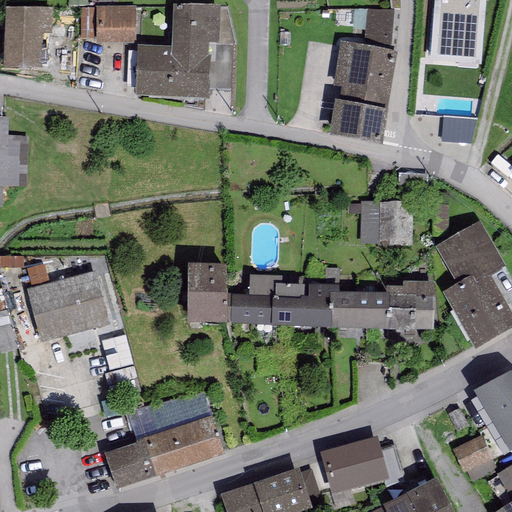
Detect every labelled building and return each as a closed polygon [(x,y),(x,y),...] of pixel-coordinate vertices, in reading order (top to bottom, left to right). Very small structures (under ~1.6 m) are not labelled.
[(485,0),(433,0),(429,61),(480,65),(485,0)] [(219,5),(172,3),(171,47),(137,45),(135,96),(208,99),(210,56),(207,55),(208,43),(218,43),(219,5)] [(135,42),(134,6),(95,6),(95,8),(96,39),(96,42),(135,42)] [(52,8),(5,7),(4,67),(41,68),(41,34),(51,34),(52,8)] [(81,39),(96,39),(95,8),(80,8),(81,39)] [(387,109),(397,52),(340,42),(332,86),(341,88),(338,100),(387,109)] [(381,144),(387,109),(338,100),(334,100),(328,135),(381,144)] [(449,115),(446,138),(476,142),(479,119),(449,115)] [(8,117),(0,116),(0,207),(2,207),(2,187),(26,188),(28,137),(7,136),(8,117)] [(412,202),(360,201),(359,244),(412,245),(412,202)] [(479,221),(435,246),(456,284),(472,275),(476,283),(490,275),(505,267),(479,221)] [(225,264),(188,263),(187,322),(226,322),(226,324),(231,324),(231,294),(225,294),(225,264)] [(44,264),(26,269),(31,288),(49,283),(44,264)] [(31,288),(26,289),(40,343),(108,326),(94,272),(49,283),(31,288)] [(282,284),(282,277),(250,275),(249,296),(231,294),(231,324),(270,325),(271,297),(274,298),(275,284),(282,284)] [(511,327),(511,314),(490,275),(476,283),(472,275),(456,284),(442,292),(474,349),(511,327)] [(385,286),(385,293),(385,329),(432,330),(433,281),(403,281),(402,287),(385,286)] [(329,292),(338,293),(339,285),(307,284),(307,285),(282,284),(275,284),(274,298),(271,297),(270,325),(331,328),(332,310),(329,310),(329,292)] [(338,293),(329,292),(329,310),(332,310),(331,328),(385,329),(385,293),(338,293)] [(7,310),(0,311),(0,354),(18,349),(7,310)] [(511,372),(510,371),(473,391),(509,452),(511,450),(511,372)] [(202,389),(127,413),(136,440),(211,415),(202,389)] [(224,454),(211,415),(136,440),(137,443),(104,453),(116,490),(224,454)] [(481,435),(452,449),(464,474),(467,473),(471,482),(497,469),(481,435)] [(377,437),(320,452),(332,494),(389,478),(377,437)] [(511,465),(496,475),(511,499),(511,465)] [(300,473),(298,468),(220,494),(225,511),(301,511),(312,509),(308,498),(318,494),(310,470),(300,473)] [(453,511),(436,477),(406,494),(415,511),(453,511)] [(415,511),(406,494),(382,505),(384,508),(373,511),(415,511)] [(511,511),(511,501),(494,511),(511,511)]
